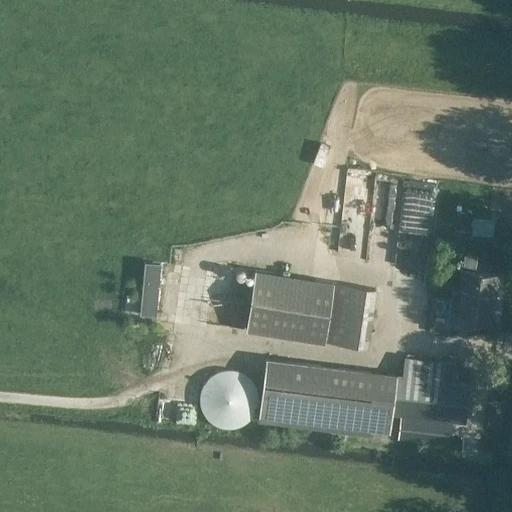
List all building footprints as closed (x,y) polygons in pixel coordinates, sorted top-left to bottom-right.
[(376,170),(359,170),(359,181),(377,180),(376,170)] [(427,274),(435,185),(407,183),(398,271),(427,274)] [(470,233),(487,235),(488,218),(471,217),(470,233)] [(343,225),(340,254),(363,256),(366,227),(343,225)] [(463,265),(462,271),(471,272),(472,266),(473,262),(464,261),(463,265)] [(367,346),(376,288),(257,270),(247,328),(328,341),(367,346)] [(491,324),(498,276),(471,272),(462,271),(459,291),(452,290),(449,313),(456,314),(455,319),(491,324)] [(466,423),(471,383),(454,381),(455,365),(405,358),(398,416),(403,416),(401,438),(451,444),(453,421),(466,423)] [(390,433),(398,376),(266,359),(259,416),(390,433)] [(207,423),(256,422),(255,370),(206,371),(207,423)]
